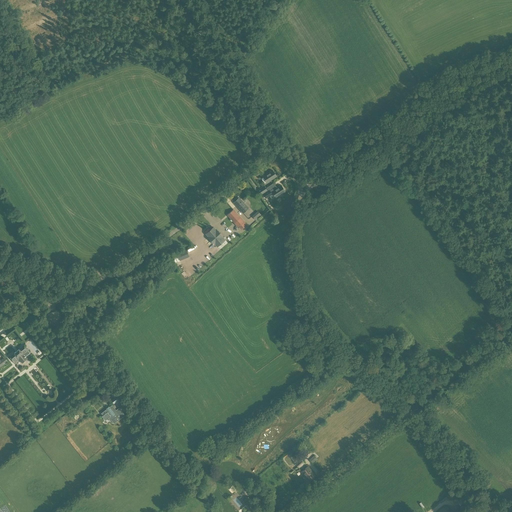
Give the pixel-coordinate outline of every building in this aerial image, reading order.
[(267,183),(270,181),(276,177),(272,170),(263,177),(267,183)] [(260,195),(267,191),(264,186),(257,190),(260,195)] [(265,199),(273,194),(275,197),(285,191),(281,186),(277,188),(275,189),(274,188),(271,190),(269,187),(267,189),(268,191),(263,195),(265,199)] [(243,213),(248,208),(239,198),(233,203),(243,213)] [(241,230),(247,225),(233,210),(227,215),(238,227),(241,230)] [(258,211),(252,216),(255,220),(261,215),(258,211)] [(213,227),(206,234),(208,236),(208,237),(214,244),(215,244),(217,246),(224,240),(222,237),(223,237),(216,229),(216,230),(213,227)] [(179,260),(189,256),(186,250),(177,254),(177,255),(175,256),(177,261),(179,260)] [(58,309),(45,316),(51,327),(58,323),(57,320),(62,317),(58,309)] [(23,345),(9,356),(14,362),(19,359),(22,363),(27,359),(25,357),(29,353),(28,351),(23,345)] [(53,386),(44,394),(46,396),(55,388),(53,386)] [(113,404),(121,398),(118,394),(111,400),(113,404)] [(108,418),(110,421),(111,420),(114,424),(125,415),(119,407),(116,410),(112,405),(101,413),(103,415),(102,416),(105,421),(108,418)] [(313,463),(318,459),(314,455),(309,459),(313,463)] [(301,458),(295,463),(299,468),(305,463),(301,458)] [(309,481),(316,475),(308,466),(302,472),(309,481)] [(251,511),(254,510),(252,507),(251,506),(254,503),(248,496),(243,501),(250,509),(246,511),(251,511)]
